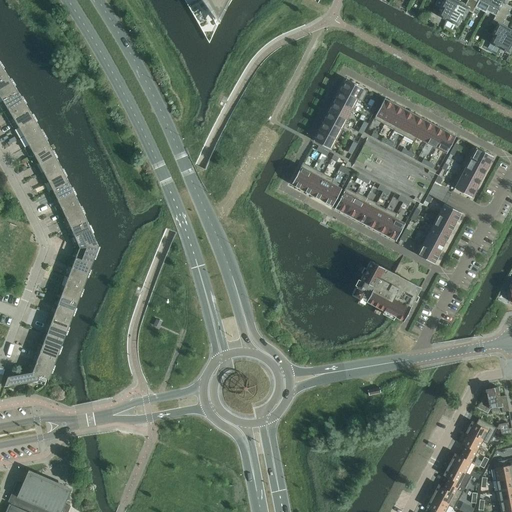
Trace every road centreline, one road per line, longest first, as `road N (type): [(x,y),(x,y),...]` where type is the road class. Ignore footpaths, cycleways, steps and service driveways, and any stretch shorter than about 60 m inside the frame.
road 1 (primary): [(66,0),(148,144),(207,301)]
road 2 (primary): [(237,294),(158,107),(96,0)]
road 3 (residential): [(511,372),(476,385),(408,511)]
road 4 (residential): [(19,314),(46,247),(0,158)]
road 5 (residential): [(422,357),(424,338),(488,217)]
